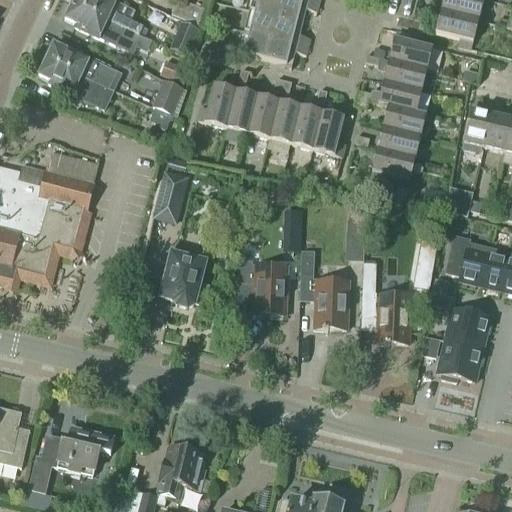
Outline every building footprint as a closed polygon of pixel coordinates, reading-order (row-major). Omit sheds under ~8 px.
[(142,31),(129,25),(134,16),(115,7),(116,6),(102,0),(75,0),(72,8),(138,39),(142,31)] [(253,0),(238,58),(270,66),(286,70),(304,0),(253,0)] [(309,0),(306,14),(316,16),(320,0),(319,0),(309,0)] [(469,0),(444,0),(441,16),(479,25),(484,4),(469,0)] [(176,3),(170,19),(198,31),(204,14),(176,3)] [(138,40),(138,39),(72,8),(65,24),(76,30),(75,32),(99,43),(115,50),(118,42),(130,47),(134,38),(138,40)] [(457,52),(472,55),(479,25),(441,16),(436,38),(459,44),(457,52)] [(181,26),(169,53),(187,61),(199,34),(181,26)] [(409,39),(396,36),(389,65),(426,74),(431,52),(407,47),(409,39)] [(305,60),(309,43),(299,41),(295,58),(305,60)] [(114,80),(116,77),(89,64),(89,63),(65,52),(64,55),(53,50),(46,64),(108,93),(114,81),(114,80)] [(372,61),(378,63),(382,64),(383,57),(382,55),(374,53),(372,61)] [(372,61),(365,60),(363,67),(376,71),(378,63),(372,61)] [(382,64),(378,63),(376,71),(380,73),(387,75),(384,87),(421,96),(426,74),(389,65),(382,64)] [(108,93),(46,64),(39,80),(50,86),(49,88),(73,99),(72,101),(104,116),(114,97),(108,94),(108,93)] [(165,66),(159,80),(182,89),(187,75),(165,66)] [(245,90),(248,77),(240,75),(236,88),(245,90)] [(272,97),(280,99),(283,86),(275,84),(272,97)] [(181,94),(162,85),(151,111),(154,113),(171,120),(181,94)] [(283,86),(280,99),(288,101),(291,88),(283,86)] [(374,98),(370,99),(356,95),(354,103),(379,108),(379,109),(388,111),(416,117),(421,96),(384,87),(381,100),(374,98)] [(199,113),(196,124),(196,126),(226,133),(235,97),(213,91),(206,115),(199,113)] [(323,110),(326,97),(318,95),(315,108),(323,110)] [(226,133),(247,139),(256,102),(235,97),(226,133)] [(247,139),(269,144),(278,108),(256,102),(247,139)] [(368,106),(379,109),(379,108),(354,103),(352,110),(366,114),(368,106)] [(269,144),(290,150),(299,113),(278,108),(269,144)] [(388,111),(382,133),(420,142),(425,119),(416,117),(388,111)] [(171,120),(154,113),(149,126),(153,127),(164,135),(171,120)] [(290,150),(312,155),(321,119),(299,113),(290,150)] [(479,159),(481,152),(485,153),(492,119),(472,114),(464,148),(462,147),(461,154),(479,159)] [(511,118),(502,116),(500,121),(492,119),(485,153),(504,157),(511,124),(511,118)] [(337,148),(343,124),(321,119),(312,155),(341,163),(344,149),(337,148)] [(382,133),(377,155),(414,163),(420,142),(382,133)] [(369,144),(355,140),(353,148),(367,152),(369,144)] [(20,175),(0,169),(0,280),(11,283),(14,271),(45,279),(53,247),(63,249),(65,242),(75,244),(82,215),(87,216),(94,186),(93,186),(98,166),(53,155),(48,174),(22,168),(20,175)] [(377,155),(370,184),(383,187),(384,180),(409,186),(414,163),(377,155)] [(183,195),(162,190),(154,222),(174,228),(183,195)] [(442,216),(446,197),(431,194),(427,212),(442,216)] [(470,216),(479,218),(481,207),(473,205),(470,216)] [(497,223),(509,226),(511,215),(499,212),(497,223)] [(234,267),(239,245),(236,245),(238,238),(226,235),(225,241),(220,240),(215,262),(234,267)] [(470,245),(453,241),(445,278),(460,282),(459,286),(481,291),(491,254),(469,248),(470,245)] [(286,262),(300,262),(300,256),(301,256),(301,242),(287,242),(286,262)] [(191,254),(175,250),(161,301),(173,305),(177,310),(187,312),(193,309),(194,307),(203,309),(207,292),(198,289),(202,273),(187,269),(191,254)] [(491,254),(481,291),(498,295),(508,258),(491,254)] [(314,334),(346,335),(347,285),(312,284),(314,256),(301,256),(300,256),(299,306),(315,307),(314,334)] [(511,258),(508,258),(498,295),(511,298),(511,258)] [(285,320),(286,271),(252,270),(252,266),(239,265),(239,291),(253,292),(253,320),(285,320)] [(428,295),(432,272),(416,270),(412,293),(428,295)] [(362,278),(362,293),(361,319),(377,320),(376,349),(408,350),(410,301),(375,299),(375,294),(374,294),(375,279),(362,278)] [(447,286),(435,284),(432,295),(444,298),(447,286)] [(432,295),(430,309),(440,312),(444,298),(432,295)] [(489,323),(452,314),(444,346),(482,355),(489,323)] [(439,345),(423,341),(420,352),(437,356),(439,345)] [(444,346),(436,378),(441,379),(440,384),(456,388),(457,383),(474,387),(482,355),(444,346)] [(21,418),(19,417),(18,414),(15,412),(11,413),(9,415),(0,412),(0,468),(20,473),(29,436),(17,433),(21,418)] [(99,438),(71,432),(69,438),(61,436),(60,442),(45,439),(40,461),(35,460),(33,467),(51,471),(56,472),(56,473),(93,481),(99,456),(110,459),(114,442),(99,439),(99,438)] [(142,498),(138,511),(153,511),(155,508),(164,511),(167,501),(180,504),(183,491),(199,495),(204,476),(199,475),(203,462),(193,459),(192,457),(191,455),(188,454),(185,453),(183,453),(182,453),(181,453),(180,454),(178,455),(176,454),(172,468),(164,466),(160,482),(161,482),(157,497),(155,501),(142,498)] [(44,498),(51,471),(33,467),(27,494),(44,498)] [(19,488),(14,487),(11,489),(9,493),(11,497),(15,498),(19,496),(21,492),(19,488)]
